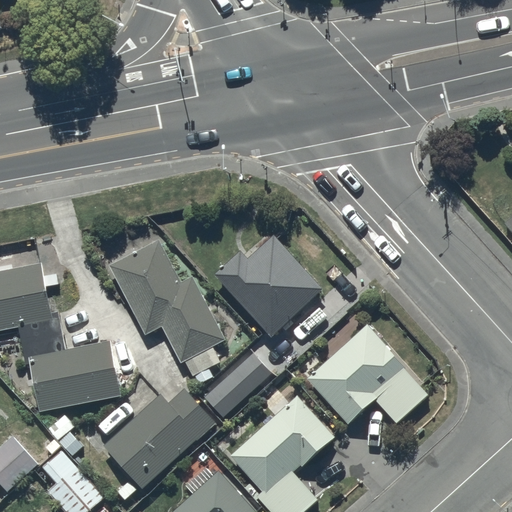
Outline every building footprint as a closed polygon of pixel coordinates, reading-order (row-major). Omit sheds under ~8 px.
[(326,293),(276,238),(250,264),(241,254),(214,278),(272,342),(326,293)] [(227,343),(195,278),(183,285),(161,242),(109,269),(146,339),(163,331),(182,367),(187,364),(195,380),(197,378),(201,386),(214,380),(210,371),(221,365),(213,350),(227,343)] [(45,279),(42,265),(0,274),(0,338),(20,334),(28,369),(32,368),(32,371),(25,379),(26,387),(35,385),(41,416),(124,400),(112,344),(67,353),(61,320),(52,322),(47,290),(58,288),(56,277),(45,279)] [(430,399),(369,326),(308,381),(350,430),(378,405),(397,427),(430,399)] [(273,377),(255,356),(204,400),(223,421),(273,377)] [(218,427),(186,393),(170,408),(162,398),(103,450),(131,482),(118,494),(126,503),(141,490),(144,493),(218,427)] [(336,441),(299,400),(231,460),(263,496),(259,500),(269,511),(312,511),(322,503),(297,476),(336,441)] [(30,471),(6,446),(0,451),(0,486),(7,494),(30,471)] [(94,511),(107,501),(63,452),(43,470),(57,486),(47,495),(62,511),(94,511)] [(253,511),(219,474),(176,511),(253,511)]
